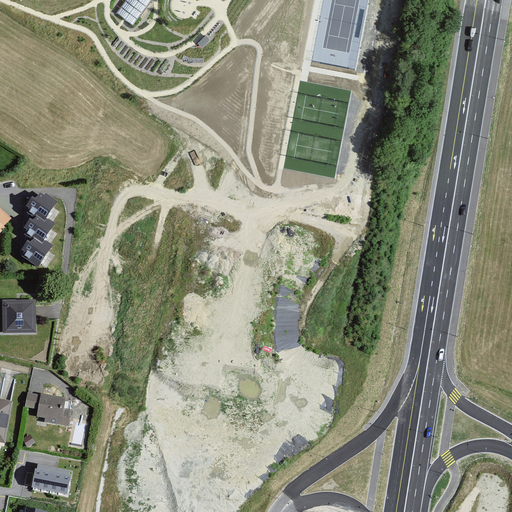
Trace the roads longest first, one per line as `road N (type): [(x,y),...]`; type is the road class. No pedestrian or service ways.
road 1 (primary): [(429,351),(486,0)]
road 2 (primary): [(429,351),(375,431),(310,475),(278,511)]
road 3 (unknown): [(367,0),(342,182),(305,189)]
road 4 (residential): [(41,315),(59,308),(69,196),(0,191)]
road 5 (primary): [(404,511),(429,351)]
road 6 (primary): [(408,511),(434,471),(459,451),(490,445),(511,452)]
road 7 (primary): [(511,432),(456,397),(429,351)]
